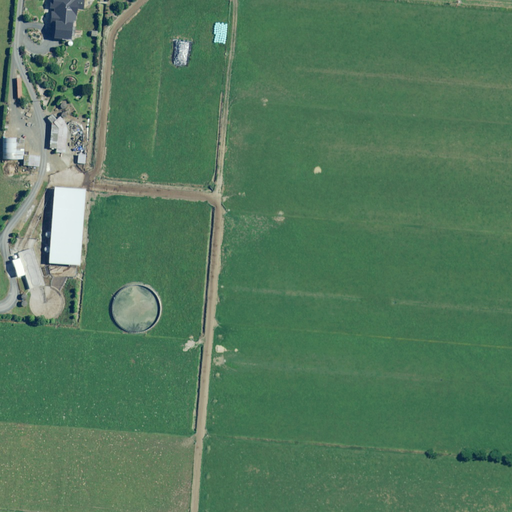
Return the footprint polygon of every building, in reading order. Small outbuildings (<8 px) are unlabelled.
[(52,39),(71,40),(74,0),(55,0),(55,3),(51,2),(50,13),(54,13),(52,39)] [(219,28),(203,27),(202,43),(217,45),(219,28)] [(51,114),(47,119),(50,123),(48,144),(56,145),(55,153),(65,154),(68,124),(60,116),(56,119),(51,114)] [(23,159),(23,166),(39,166),(39,156),(23,156),(23,138),(3,138),(3,159),(23,159)] [(41,279),(31,249),(18,253),(19,258),(11,261),(17,277),(24,275),(29,289),(43,285),(41,279)]
